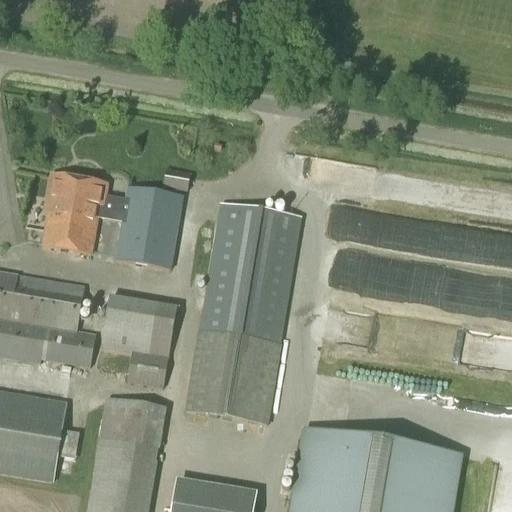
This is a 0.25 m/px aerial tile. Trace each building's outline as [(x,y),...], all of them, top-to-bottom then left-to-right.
[(321,163),(321,180),(340,181),(341,164),(321,163)] [(165,172),(162,190),(185,194),(188,175),(165,172)] [(113,223),(116,202),(104,200),(106,188),(51,179),(44,217),(48,218),(42,251),(90,259),(96,220),(113,223)] [(116,202),(113,223),(122,225),(115,264),(169,273),(182,201),(127,191),(125,204),(116,202)] [(266,428),(279,349),(301,222),(220,208),(199,336),(186,415),(266,428)] [(338,222),(336,247),(440,255),(441,248),(450,249),(451,231),(338,222)] [(90,371),(95,340),(76,336),(84,292),(0,277),(0,360),(40,367),(41,363),(90,371)] [(162,392),(176,313),(109,302),(100,349),(132,355),(127,386),(162,392)] [(0,477),(51,486),(65,408),(0,397),(0,477)] [(141,511),(159,412),(107,403),(88,511),(141,511)] [(70,429),(61,454),(60,453),(57,462),(71,467),(83,434),(70,429)] [(455,511),(464,458),(301,431),(287,511),(455,511)] [(486,511),(511,511),(511,438),(499,436),(486,511)] [(253,511),(255,505),(175,492),(171,511),(253,511)]
